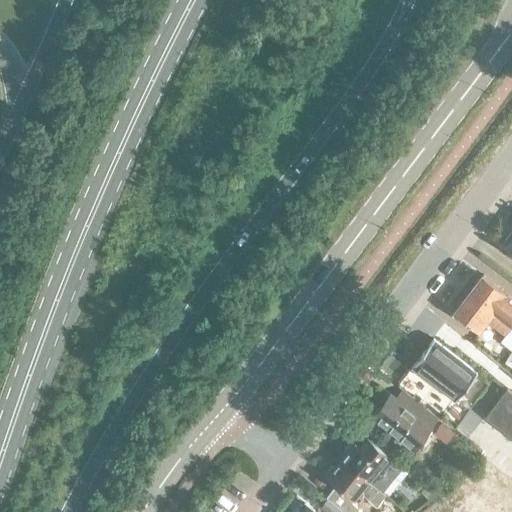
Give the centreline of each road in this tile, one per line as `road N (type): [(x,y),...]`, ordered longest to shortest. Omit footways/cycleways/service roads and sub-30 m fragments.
road 1 (primary): [(68,511),(118,417),(367,72),(407,0)]
road 2 (primary): [(191,0),(87,221),(0,467)]
road 3 (tertiary): [(215,415),(511,29)]
road 4 (unclassified): [(511,163),(287,464)]
road 5 (tertiary): [(142,511),(215,415)]
